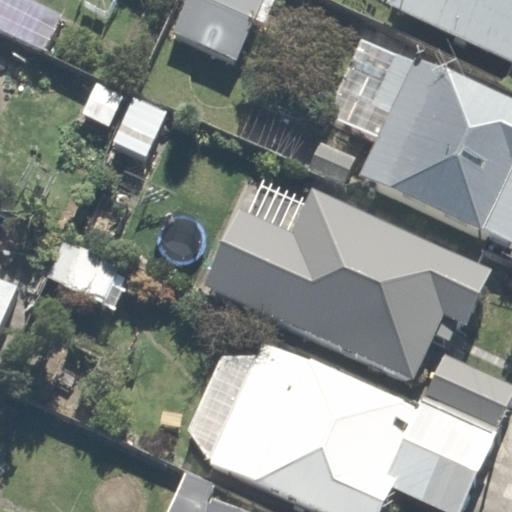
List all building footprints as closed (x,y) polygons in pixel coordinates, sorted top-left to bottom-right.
[(285,0),(185,0),(167,47),(230,72),(242,40),(266,50),(285,0)] [(511,0),(393,0),(384,21),(511,80),(511,0)] [(511,111),(380,51),(339,140),(375,156),(355,199),(491,262),(511,271),(511,111)] [(503,291),(313,198),(285,254),(233,228),(202,293),(407,393),(438,330),(475,348),(503,291)] [(0,342),(21,295),(0,285),(0,342)] [(191,465),(235,486),(292,511),(391,511),(394,507),(405,511),(475,511),(508,440),(425,402),(417,420),(264,350),(256,368),(222,352),(173,458),(191,465)] [(235,486),(191,465),(169,511),(231,511),(225,509),(235,486)]
